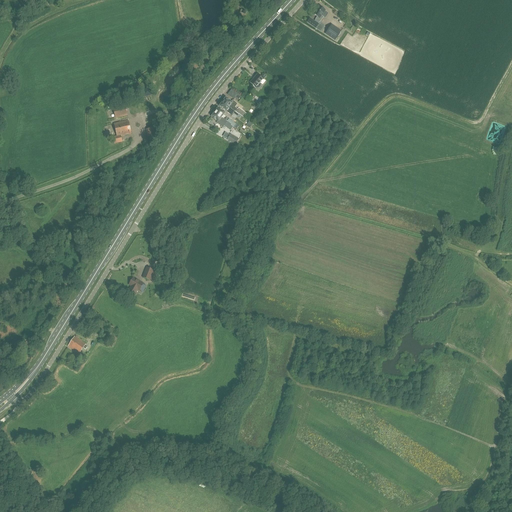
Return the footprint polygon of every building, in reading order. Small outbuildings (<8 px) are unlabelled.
[(310,19),(307,22),(321,32),(325,26),(320,22),(323,17),(321,16),(325,11),(325,10),(319,6),(316,10),(317,10),(314,14),(317,17),(315,19),(316,20),(314,21),(310,19)] [(332,24),(325,34),(335,41),(341,31),(332,24)] [(260,83),(262,80),(263,79),(258,74),(250,83),(256,88),(257,88),(258,88),(259,88),(260,86),(261,85),(260,84),(260,83)] [(226,98),(222,102),(235,111),(239,114),(241,116),(243,117),(246,113),(239,108),(238,109),(235,107),(237,104),(233,100),(231,102),(226,98)] [(222,102),(219,106),(226,111),(230,114),(231,112),(233,114),(234,113),(235,111),(222,102)] [(113,109),(115,119),(128,116),(125,106),(113,109)] [(218,108),(215,112),(226,121),(228,119),(223,115),(225,113),(218,108)] [(215,112),(211,117),(218,122),(217,123),(223,127),(224,126),(230,130),(233,126),(231,125),(227,122),(226,121),(215,112)] [(229,119),(227,122),(231,125),(233,126),(235,128),(237,125),(229,119)] [(117,136),(113,137),(114,145),(122,143),(121,136),(123,136),(125,136),(125,135),(124,135),(128,134),(131,133),(129,127),(128,121),(121,123),(114,124),(115,126),(115,129),(114,129),(115,131),(115,132),(116,132),(117,134),(117,136)] [(227,139),(227,140),(236,145),(239,139),(230,134),(230,135),(227,139)] [(146,267),(142,278),(150,281),(150,280),(153,271),(154,270),(146,267)] [(127,293),(133,297),(138,290),(139,291),(143,284),(133,278),(133,279),(132,279),(130,281),(131,282),(129,285),(131,286),(127,293)] [(93,325),(88,328),(86,329),(89,336),(96,332),(93,325)] [(86,344),(75,336),(68,346),(79,354),(86,344)]
